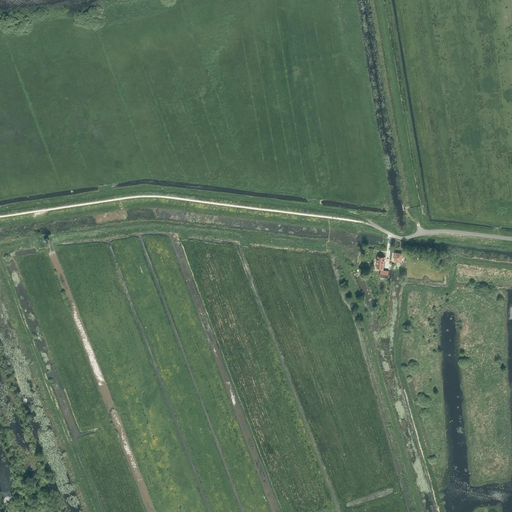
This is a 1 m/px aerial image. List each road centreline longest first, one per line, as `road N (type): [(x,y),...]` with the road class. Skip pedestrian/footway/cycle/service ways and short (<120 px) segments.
road 1 (track): [(329,240),(360,305),(421,511)]
road 2 (unclassified): [(375,226),(399,238),(454,231),(511,239)]
